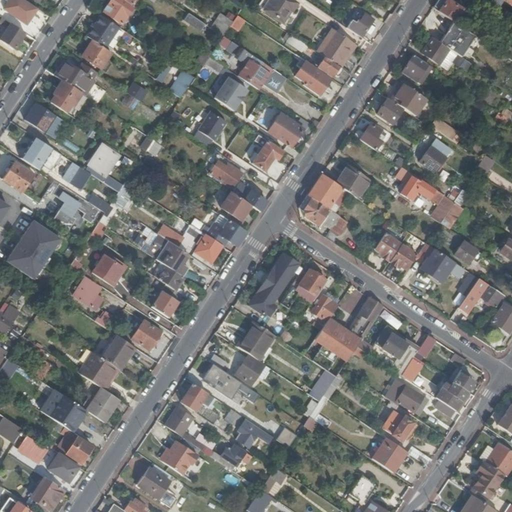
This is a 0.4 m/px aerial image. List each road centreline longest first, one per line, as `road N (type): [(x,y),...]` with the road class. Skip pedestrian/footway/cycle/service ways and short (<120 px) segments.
road 1 (residential): [(272,218),(76,511)]
road 2 (residential): [(272,218),(505,372)]
road 3 (residential): [(420,0),(272,218)]
road 4 (residential): [(505,372),(411,511)]
road 5 (residential): [(0,115),(77,0)]
